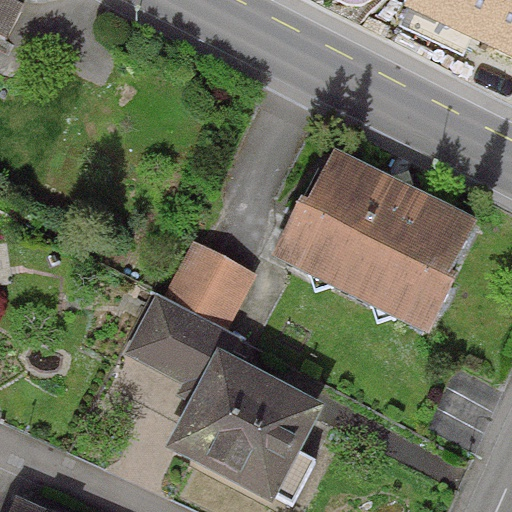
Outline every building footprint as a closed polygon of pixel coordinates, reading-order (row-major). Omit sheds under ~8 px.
[(23,3),(17,0),(0,0),(0,32),(7,36),(23,3)] [(511,0),(405,0),(403,5),(511,55),(511,0)] [(477,218),(335,146),(308,198),(302,195),(271,254),(428,333),(459,271),(452,267),(477,218)] [(193,240),(164,294),(229,328),(258,274),(193,240)] [(226,331),(155,295),(124,353),(196,390),(219,346),(226,331)] [(328,402),(219,346),(196,390),(167,446),(272,501),(275,496),(294,505),(318,459),(303,451),(328,402)] [(53,511),(17,495),(8,511),(53,511)]
